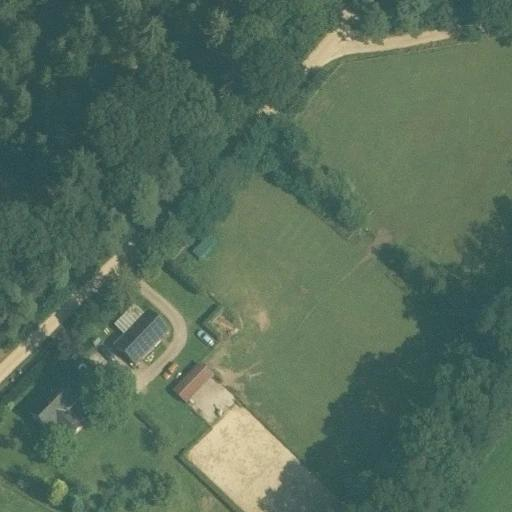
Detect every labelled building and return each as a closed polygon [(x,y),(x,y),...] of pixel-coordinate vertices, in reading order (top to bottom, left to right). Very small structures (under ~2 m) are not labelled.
[(147,313),(113,349),(135,370),(169,334),(147,313)] [(106,352),(99,361),(114,374),(121,365),(106,352)] [(185,409),(214,380),(200,366),(171,395),(185,409)] [(67,447),(83,432),(71,420),(85,405),(61,381),(42,400),(44,401),(27,418),(49,439),(54,434),(67,447)] [(209,417),(217,429),(245,410),(237,398),(209,417)]
